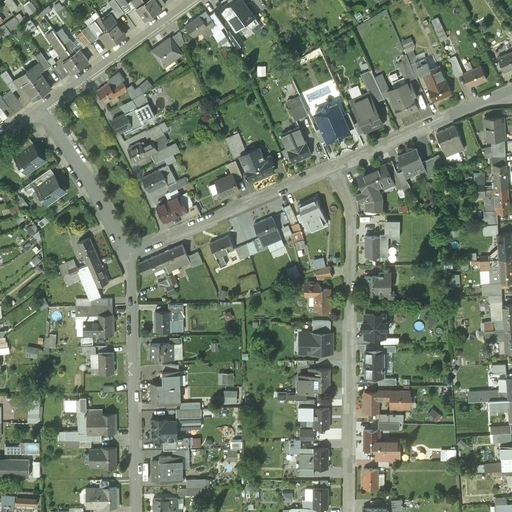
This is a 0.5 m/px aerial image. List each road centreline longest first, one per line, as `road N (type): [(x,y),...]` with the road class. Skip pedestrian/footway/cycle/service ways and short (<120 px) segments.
road 1 (residential): [(350,511),(350,213),(328,169)]
road 2 (residential): [(137,511),(127,256)]
road 3 (residential): [(328,169),(511,89)]
road 4 (residential): [(164,239),(328,169)]
road 5 (residential): [(164,239),(84,81)]
road 6 (residential): [(127,256),(40,111)]
road 7 (residential): [(194,0),(84,81)]
